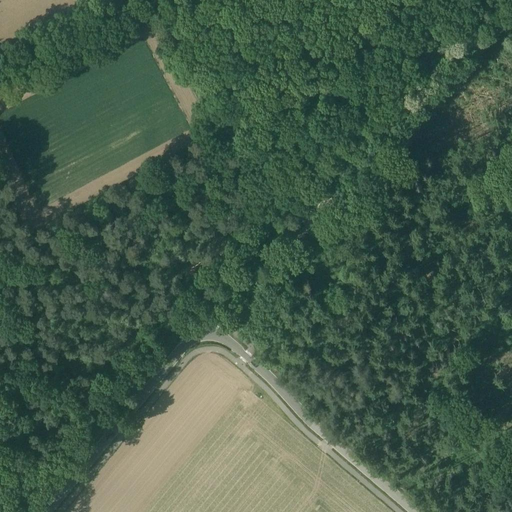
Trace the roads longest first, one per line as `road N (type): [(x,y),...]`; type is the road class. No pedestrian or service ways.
road 1 (unclassified): [(47,511),(183,346),(205,330),(240,350),(415,511)]
road 2 (track): [(320,213),(511,18)]
road 3 (track): [(320,213),(182,0)]
road 4 (track): [(320,213),(209,331)]
